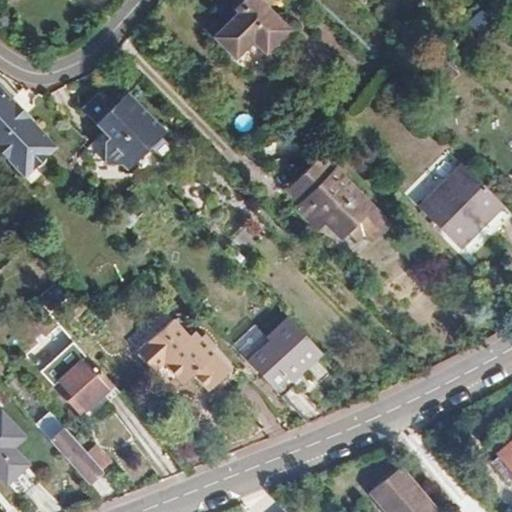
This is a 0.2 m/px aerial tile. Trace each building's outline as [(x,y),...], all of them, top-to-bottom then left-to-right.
[(291,30),(260,0),(245,0),(236,9),(240,13),(215,38),(237,59),(254,41),(267,54),(291,30)] [(422,75),(418,80),(432,93),(449,75),(440,66),(427,80),(422,75)] [(90,90),(76,105),(103,132),(97,137),(98,157),(116,157),(120,162),(144,139),(154,150),(165,139),(154,129),(157,125),(120,87),(117,90),(114,93),(114,103),(103,103),(90,90)] [(117,90),(90,90),(103,103),(114,103),(114,93),(117,90)] [(0,154),(2,157),(19,151),(27,144),(33,150),(44,139),(25,119),(25,111),(19,105),(4,106),(0,101),(0,97),(2,95),(0,92),(0,154)] [(19,151),(2,157),(12,167),(16,165),(33,150),(27,144),(19,151)] [(298,203),(304,197),(310,203),(304,209),(320,226),(324,222),(332,215),(350,234),(356,240),(364,233),(368,237),(377,237),(385,229),(385,218),(321,154),(285,190),(298,203)] [(461,164),(418,207),(468,257),(509,214),(461,164)] [(304,197),(298,203),(304,209),(310,203),(304,197)] [(298,203),(294,206),(300,213),(304,209),(298,203)] [(304,209),(300,213),(316,230),(320,226),(304,209)] [(332,215),(324,222),(342,241),(350,234),(332,215)] [(263,336),(267,340),(246,359),(271,387),(284,375),(288,380),(319,352),(285,316),(263,336)] [(172,319),(136,351),(153,370),(162,362),(181,382),(191,372),(206,389),(228,370),(193,332),(188,337),(172,319)] [(263,336),(254,327),(233,345),(246,359),(267,340),(263,336)] [(86,356),(75,343),(52,363),(63,376),(86,356)] [(86,356),(63,376),(90,406),(112,385),(86,356)] [(52,363),(41,373),(52,386),(63,376),(52,363)] [(63,376),(52,386),(79,415),(90,406),(63,376)] [(0,477),(22,458),(7,442),(19,431),(0,409),(0,477)] [(51,415),(37,427),(50,441),(63,428),(51,415)] [(492,445),(509,465),(511,468),(511,423),(490,442),(492,445)] [(63,428),(50,441),(87,484),(101,471),(86,454),(63,428)] [(483,453),(501,472),(509,465),(492,445),(483,453)] [(95,446),(86,454),(101,471),(110,463),(95,446)] [(424,511),(434,505),(398,459),(368,482),(390,511),(424,511)] [(38,484),(27,491),(40,511),(51,505),(38,484)] [(347,511),(348,511),(335,496),(314,511),(347,511)]
